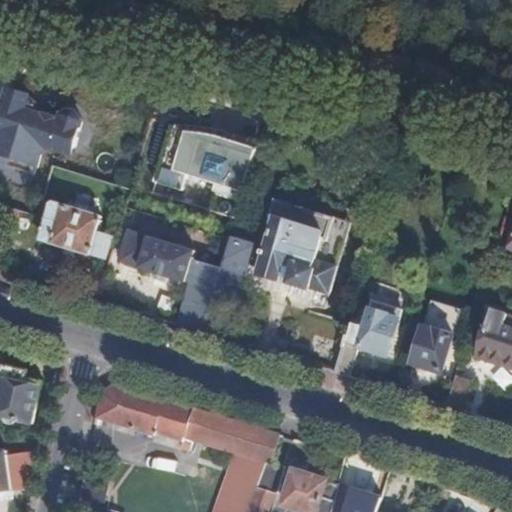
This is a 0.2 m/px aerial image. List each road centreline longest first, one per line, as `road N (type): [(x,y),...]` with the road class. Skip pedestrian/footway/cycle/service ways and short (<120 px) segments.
road 1 (residential): [(511,122),(471,109),(425,112),(365,78),(291,62),(0,19)]
road 2 (residential): [(511,468),(88,339)]
road 3 (residential): [(48,511),(88,339)]
